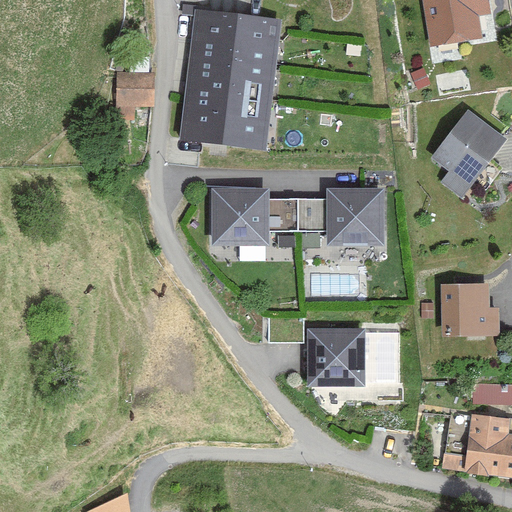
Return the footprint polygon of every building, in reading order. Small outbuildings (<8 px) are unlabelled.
[(483,0),(418,0),(427,47),(478,37),(474,18),(487,15),(483,0)] [(277,13),(196,2),(178,136),(259,147),(277,13)] [(149,68),(110,67),(110,104),(148,104),(149,68)] [(500,135),(462,106),(419,162),(457,191),(500,135)] [(270,190),(211,189),(210,246),(269,247),(269,232),(299,232),(299,200),(270,199),(270,190)] [(326,200),(299,200),(299,232),(326,232),(326,248),(386,248),(386,189),(326,189),(326,200)] [(483,277),(436,276),(435,334),(482,334),(483,277)] [(399,331),(306,331),(306,388),(364,389),(364,382),(398,382),(399,331)] [(511,385),(473,383),(472,403),(511,404),(511,385)] [(466,435),(446,433),(442,467),(511,475),(511,431),(506,430),(509,410),(470,405),(466,435)] [(122,511),(120,489),(80,511),(122,511)]
